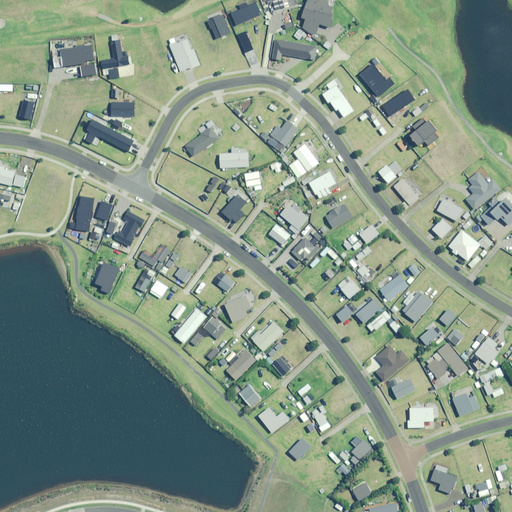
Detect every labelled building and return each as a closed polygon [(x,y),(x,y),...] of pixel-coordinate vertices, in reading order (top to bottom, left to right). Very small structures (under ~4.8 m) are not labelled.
[(307,20),(304,28),(309,32),(317,35),(321,25),(332,29),(336,17),(331,15),(334,7),(328,5),(329,1),(324,0),(308,0),(303,18),(307,20)] [(262,15),(257,3),(248,7),(246,3),(239,6),(241,10),(232,13),(237,26),(262,15)] [(295,34),(293,29),(285,32),(288,37),(295,34)] [(305,33),(299,29),(296,33),(302,37),(305,33)] [(312,40),(308,36),(304,42),(308,45),(312,40)] [(200,66),(189,39),(171,46),(181,72),(190,68),(191,69),(200,66)] [(123,58),(120,40),(112,41),(115,59),(102,61),(104,71),(130,66),(129,57),(123,58)] [(387,80),(374,64),(361,75),(379,98),(396,85),(390,78),(387,80)] [(354,111),(336,85),(323,95),(329,103),(330,102),(336,111),(338,109),(344,118),(354,111)] [(388,106),(382,100),(378,104),(383,110),(388,106)] [(135,118),(135,103),(112,103),(112,117),(135,118)] [(397,116),(392,110),(388,112),(393,119),(397,116)] [(368,117),(366,113),(360,117),(362,121),(368,117)] [(381,125),(375,118),(372,120),(377,127),(381,125)] [(426,123),(423,118),(413,127),(417,131),(411,136),(419,146),(425,142),(429,147),(441,136),(428,121),(426,123)] [(136,142),(93,120),(88,131),(91,132),(87,141),(93,145),(98,136),(130,153),(136,142)] [(260,134),(265,129),(262,125),(257,131),(260,134)] [(273,135),(270,132),(264,138),(267,141),(273,135)] [(319,164),(305,145),(294,153),(299,159),(289,166),(298,178),(319,164)] [(275,170),(278,174),(281,171),(282,173),(286,171),(280,162),(276,165),(278,167),(275,170)] [(396,177),(387,165),(379,172),(389,183),(396,177)] [(16,172),(3,169),(4,167),(0,166),(0,183),(12,186),(16,172)] [(272,173),(270,166),(263,167),(265,175),(272,173)] [(336,177),(331,168),(324,172),(324,171),(319,173),(321,177),(310,183),(318,199),(331,193),(328,188),(336,184),(334,178),(336,177)] [(488,184),(479,172),(468,180),(473,186),(469,189),(474,194),(466,200),(475,210),(501,189),(493,180),(488,184)] [(420,199),(403,179),(394,187),(411,206),(420,199)] [(233,219),(237,223),(245,215),(240,211),(250,200),(237,189),(228,200),(231,203),(223,213),(232,221),(233,219)] [(290,195),(287,190),(275,198),(278,203),(290,195)] [(464,210),(440,197),(434,209),(458,222),(464,210)] [(511,202),(507,198),(501,204),(496,199),(490,205),(492,207),(481,217),(490,226),(497,219),(499,221),(502,218),(509,226),(511,223),(511,202)] [(353,217),(345,204),(325,216),(334,229),(353,217)] [(298,213),(289,205),(281,215),(291,224),(289,227),(296,234),(309,218),(300,211),(298,213)] [(119,231),(115,239),(132,248),(136,240),(134,239),(136,236),(140,228),(142,229),(146,221),(128,212),(124,220),(129,222),(123,233),(119,231)] [(287,223),(280,218),(277,221),(285,226),(287,223)] [(452,228),(442,219),(432,229),(442,239),(452,228)] [(473,223),(470,220),(463,226),(466,230),(473,223)] [(290,236),(276,225),(269,234),(283,245),(290,236)] [(379,235),(372,225),(360,234),(367,244),(379,235)] [(96,226),(94,231),(102,234),(104,229),(96,226)] [(102,235),(93,232),(91,238),(100,241),(102,235)] [(322,239),(316,233),(312,237),(318,243),(322,239)] [(478,243),(482,247),(483,246),(486,250),(493,244),(485,236),(478,243)] [(361,246),(358,242),(353,246),(356,250),(361,246)] [(320,248),(316,245),(306,257),(309,261),(320,248)] [(170,251),(163,246),(155,258),(163,263),(170,251)] [(306,255),(298,247),(292,252),(300,260),(306,255)] [(362,251),(365,255),(371,250),(368,247),(362,251)] [(143,252),(140,258),(154,266),(158,260),(143,252)] [(179,256),(174,252),(170,258),(176,262),(179,256)] [(365,256),(361,252),(356,256),(359,260),(365,256)] [(481,260),(477,256),(468,265),(472,268),(481,260)] [(175,263),(169,260),(165,265),(171,269),(175,263)] [(372,274),(364,265),(357,271),(364,280),(372,274)] [(420,273),(414,265),(409,268),(415,276),(420,273)] [(192,275),(181,267),(175,275),(186,283),(192,275)] [(136,287),(144,292),(153,277),(154,278),(156,274),(147,269),(136,287)] [(409,286),(400,275),(381,290),(389,301),(409,286)] [(235,283),(226,276),(219,285),(227,292),(235,283)] [(360,290),(349,277),(339,285),(350,299),(360,290)] [(168,288),(157,281),(150,292),(161,299),(168,288)] [(245,291),(230,297),(231,299),(225,302),(234,323),(248,317),(245,311),(252,307),(245,291)] [(433,302),(420,291),(403,311),(417,322),(433,302)] [(383,308),(376,299),(357,315),(364,324),(383,308)] [(358,310),(352,302),(337,315),(344,322),(358,310)] [(207,317),(196,308),(185,321),(187,322),(175,336),(185,344),(207,317)] [(223,312),(218,308),(212,314),(217,318),(223,312)] [(457,316),(450,309),(441,319),(448,326),(457,316)] [(391,318),(387,311),(382,315),(386,321),(391,318)] [(213,317),(191,341),(196,346),(204,337),(212,335),(218,340),(227,330),(214,318),(213,317)] [(285,321),(281,325),(286,331),(290,327),(285,321)] [(284,332),(275,322),(254,341),(264,351),(284,332)] [(375,329),(370,323),(367,326),(372,331),(375,329)] [(436,327),(433,323),(425,329),(427,332),(421,338),(427,346),(442,334),(436,327)] [(464,337),(455,329),(448,338),(457,346),(464,337)] [(489,333),(484,329),(477,339),(482,343),(489,333)] [(284,346),(280,342),(274,347),(278,351),(284,346)] [(469,368),(448,343),(425,362),(439,380),(446,374),(444,371),(451,366),(459,376),(469,368)] [(397,354),(390,346),(377,357),(384,366),(377,372),(384,382),(410,360),(401,350),(397,354)] [(273,349),(268,354),(273,358),(277,353),(273,349)] [(257,361),(247,351),(227,371),(236,380),(257,361)] [(464,352),(461,356),(465,360),(469,357),(464,352)] [(284,376),(291,371),(280,358),(274,364),(284,376)] [(500,390),(499,388),(497,388),(493,379),(496,378),(493,371),(480,377),(488,395),(492,393),(494,398),(504,393),(502,389),(500,390)] [(416,391),(410,379),(392,388),(398,400),(416,391)] [(261,399),(249,385),(234,397),(239,403),(244,399),(251,407),(261,399)] [(480,408),(473,391),(454,399),(461,416),(480,408)] [(312,401),(307,396),(304,399),(309,404),(312,401)] [(277,417),(270,408),(259,416),(272,433),(290,420),(284,412),(277,417)] [(438,418),(438,408),(411,408),(411,420),(408,420),(408,428),(424,428),(424,421),(434,421),(434,418),(438,418)] [(331,427),(328,422),(319,427),(322,432),(331,427)] [(363,442),(357,436),(351,442),(357,448),(352,452),(356,456),(352,460),(356,465),(361,460),(363,462),(374,451),(364,441),(363,442)] [(312,447),(303,438),(290,452),(299,461),(312,447)] [(339,447),(336,450),(345,461),(349,458),(339,447)] [(340,461),(332,451),(329,454),(337,463),(340,461)] [(344,472),(347,475),(350,472),(344,464),(337,470),(341,474),(344,472)] [(458,477),(435,469),(433,474),(431,473),(429,480),(441,484),(439,490),(450,494),(452,488),(454,489),(458,477)] [(509,481),(500,484),(501,489),(511,486),(509,481)] [(373,494),(366,483),(353,491),(360,501),(373,494)] [(398,511),(397,503),(370,509),(370,511),(398,511)] [(485,511),(483,503),(474,505),(475,511),(485,511)]
